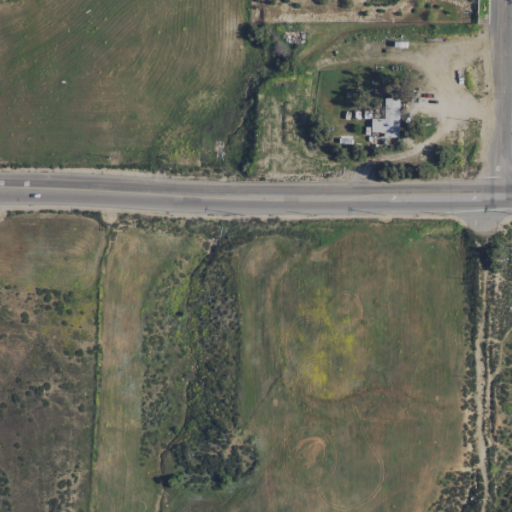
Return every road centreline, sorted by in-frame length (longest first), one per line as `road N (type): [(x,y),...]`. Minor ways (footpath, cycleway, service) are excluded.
road 1 (primary): [(0,194),(230,205),(511,201)]
road 2 (primary): [(511,188),(0,183)]
road 3 (residential): [(505,202),(506,0)]
